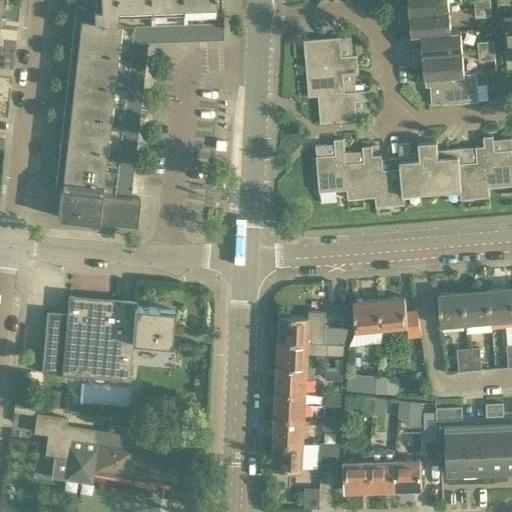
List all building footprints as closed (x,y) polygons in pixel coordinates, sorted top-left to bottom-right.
[(222,38),(220,0),(83,0),(84,18),(74,17),(55,187),(61,187),(58,217),(98,222),(98,221),(136,225),(139,197),(130,196),(147,41),(222,38)] [(398,7),(398,14),(449,10),(448,0),(408,0),(409,6),(398,7)] [(490,6),(475,7),(475,17),(491,16),(490,6)] [(410,20),(411,34),(451,31),(449,10),(398,14),(399,21),(410,20)] [(511,14),(503,16),(507,66),(511,65),(511,14)] [(411,49),(412,56),(462,52),(460,30),(451,31),(411,34),(411,35),(420,34),(422,48),(411,49)] [(306,67),(357,63),(356,54),(341,55),(340,47),(351,46),(351,36),(340,37),(340,36),(304,39),(306,67)] [(477,41),(478,50),(494,49),(493,40),(477,41)] [(494,49),(478,50),(479,60),(495,59),(494,49)] [(423,62),(425,80),(476,76),(476,72),(464,73),(462,52),(412,56),(412,63),(423,62)] [(308,95),(318,94),(318,93),(355,90),(354,80),(343,81),(342,73),(358,72),(357,63),(306,67),(308,95)] [(478,100),(476,76),(425,80),(425,85),(441,84),(442,92),(430,93),(431,103),(442,102),(442,103),(478,100)] [(369,89),(355,90),(318,93),(318,94),(320,122),(356,119),(356,118),(367,117),(366,107),(355,108),(354,100),(370,98),(369,89)] [(483,135),(484,145),(487,186),(488,186),(511,184),(511,147),(511,148),(511,137),(501,138),(502,149),(494,150),(492,135),(483,135)] [(319,191),(346,188),(347,188),(344,151),(343,138),(334,138),(335,154),(327,154),(326,143),(316,144),(317,155),(316,155),(319,191)] [(436,140),(427,141),(432,191),(459,189),(456,147),(446,148),(446,156),(437,156),(436,140)] [(410,151),(400,152),(404,193),(432,191),(427,141),(418,142),(420,158),(411,159),(410,151)] [(354,150),(344,151),(347,188),(346,188),(347,198),(375,196),(376,196),(373,154),(372,145),(362,146),(363,161),(355,162),(354,150)] [(487,186),(484,145),(475,146),(476,161),(468,162),(467,146),(456,147),(459,189),(460,198),(489,196),(488,186),(487,186)] [(381,154),(373,154),(376,196),(375,196),(376,205),(404,203),(404,193),(400,152),(399,152),(399,157),(389,157),(390,168),(382,169),(381,154)] [(511,285),(489,288),(492,321),(511,319),(511,285)] [(489,288),(464,290),(467,323),(492,321),(489,288)] [(442,325),(467,323),(464,290),(439,292),(442,325)] [(127,380),(130,341),(168,345),(171,310),(133,307),(134,301),(66,295),(65,313),(45,311),(39,372),(127,380)] [(378,299),(381,328),(407,326),(408,336),(418,335),(414,311),(406,311),(404,297),(378,299)] [(355,331),(381,328),(378,299),(352,301),(355,331)] [(348,303),(338,304),(340,324),(348,323),(348,316),(349,316),(348,303)] [(278,340),(308,341),(324,342),(325,311),(309,310),(309,315),(279,314),(278,340)] [(306,367),(308,341),(278,340),(276,365),(306,367)] [(468,348),(470,370),(482,369),(480,347),(468,348)] [(459,371),(470,370),(468,348),(457,349),(459,371)] [(276,365),(275,391),(305,392),(306,378),(314,378),(315,367),(306,367),(276,365)] [(344,381),(344,369),(326,368),(325,380),(344,381)] [(355,390),(375,392),(377,375),(367,374),(364,376),(356,376),(355,390)] [(377,375),(375,392),(387,393),(388,376),(377,375)] [(275,391),(274,416),(304,418),(305,392),(275,391)] [(343,406),(343,394),(325,393),(324,405),(343,406)] [(362,413),(372,414),(374,397),(363,396),(362,413)] [(386,398),(374,397),(372,414),(385,415),(386,398)] [(399,399),(398,416),(409,427),(424,426),(425,402),(399,399)] [(159,402),(158,415),(170,415),(170,402),(159,402)] [(486,416),(504,415),(503,402),(486,403),(486,416)] [(436,407),(436,420),(462,419),(461,406),(436,407)] [(172,485),(177,453),(164,451),(167,434),(108,425),(107,433),(64,427),(65,418),(36,414),(34,425),(48,427),(44,454),(52,455),(49,479),(89,485),(91,473),(172,485)] [(274,416),(273,441),(303,443),(304,418),(274,416)] [(342,432),(342,420),(324,419),(323,431),(342,432)] [(447,474),(511,470),(511,427),(445,430),(447,474)] [(339,445),(303,443),(273,441),(271,467),(301,468),(321,469),(321,472),(337,472),(339,445)] [(368,457),(368,460),(368,489),(395,489),(394,459),(394,456),(394,449),(368,450),(368,457)] [(394,459),(395,489),(421,488),(420,459),(394,459)] [(343,490),(368,489),(368,460),(342,461),(343,490)] [(138,511),(159,511),(160,498),(139,497),(138,511)]
